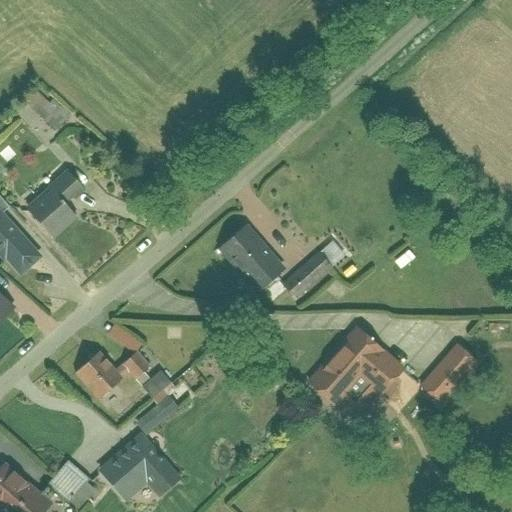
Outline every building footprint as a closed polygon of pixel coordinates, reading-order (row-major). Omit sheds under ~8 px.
[(85,186),(71,172),(37,206),(69,239),(89,220),(70,201),(85,186)] [(282,257),(236,216),(208,246),(254,288),(282,257)] [(0,218),(0,263),(20,285),(42,264),(0,218)] [(343,269),(326,249),(284,286),(301,306),(343,269)] [(0,331),(14,315),(0,302),(0,331)] [(298,392),(319,410),(328,399),(340,409),(359,388),(369,396),(389,373),(346,336),(298,392)] [(123,370),(95,344),(69,373),(99,402),(124,374),(139,388),(165,360),(148,344),(123,370)] [(449,346),(413,388),(435,407),(471,365),(449,346)] [(149,503),(175,480),(136,437),(96,473),(113,493),(128,480),(149,503)] [(38,499),(4,469),(0,474),(0,501),(12,511),(77,511),(68,504),(88,480),(69,464),(38,499)]
